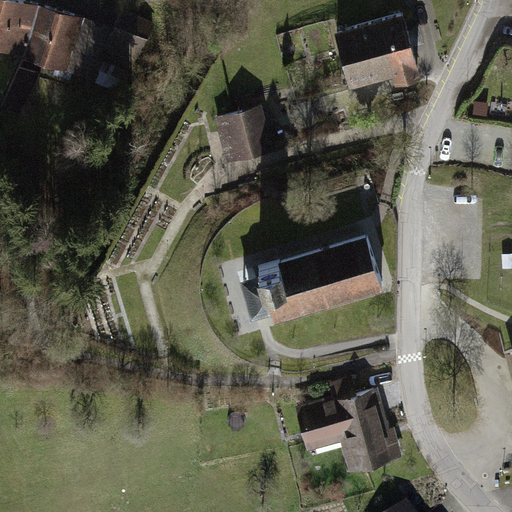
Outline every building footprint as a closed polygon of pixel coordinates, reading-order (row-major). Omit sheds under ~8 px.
[(108,23),(45,0),(0,0),(0,46),(111,88),(139,13),(115,4),(108,23)] [(400,3),(331,19),(345,81),(392,70),(395,80),(417,75),(400,3)] [(226,159),(273,145),(260,96),(226,105),(212,109),(226,159)] [(269,301),(271,310),(379,282),(366,231),(235,265),(246,307),(269,301)] [(511,340),(502,343),(511,381),(511,340)] [(293,400),(306,444),(338,435),(348,469),(401,454),(392,423),(387,424),(374,377),(354,383),(351,373),(322,382),(324,391),(293,400)] [(415,511),(406,499),(388,511),(415,511)]
